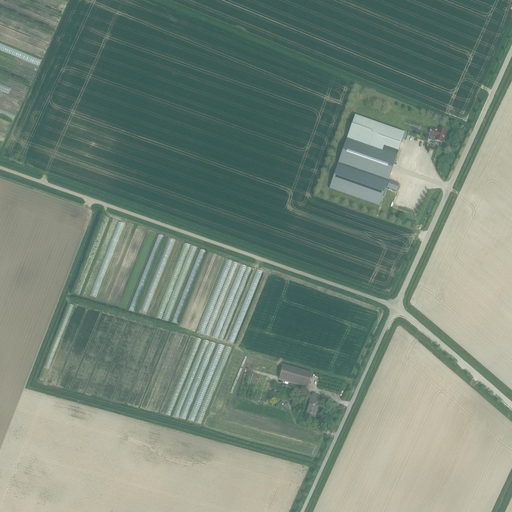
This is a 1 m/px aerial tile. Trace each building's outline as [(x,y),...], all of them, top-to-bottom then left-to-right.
[(355,115),(347,140),(382,152),(384,147),(398,152),(405,133),(355,115)] [(434,140),(443,143),(444,139),(445,135),(447,131),(439,128),(438,130),(432,128),(429,136),(435,138),(434,140)] [(347,140),(338,164),(330,188),(379,205),(398,152),(384,147),(382,152),(347,140)] [(389,181),(387,188),(397,191),(399,184),(389,181)] [(312,373),(296,369),(283,365),(279,380),(308,388),(312,373)] [(314,421),(321,398),(316,396),(316,394),(313,393),(311,399),(310,398),(305,418),(314,421)]
